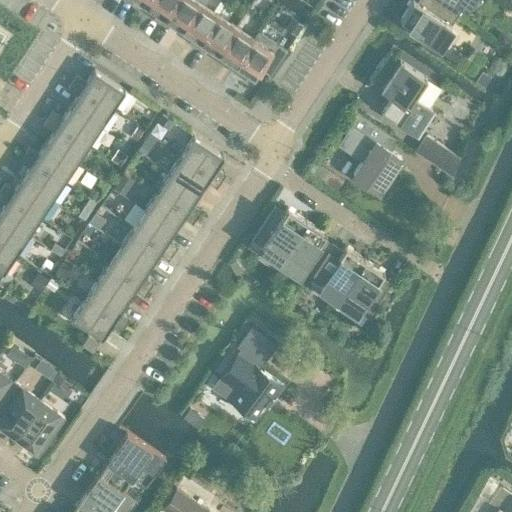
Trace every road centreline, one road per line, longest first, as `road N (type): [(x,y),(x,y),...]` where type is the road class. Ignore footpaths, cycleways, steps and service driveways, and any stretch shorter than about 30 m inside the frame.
road 1 (residential): [(44,496),(276,148)]
road 2 (primary): [(381,511),(511,235)]
road 3 (unclassified): [(338,511),(448,279)]
road 4 (residential): [(276,148),(88,22)]
road 5 (residential): [(448,279),(295,180),(276,148)]
road 6 (residential): [(276,148),(374,0)]
road 7 (residential): [(0,160),(88,22)]
road 8 (unclassified): [(448,279),(511,143)]
